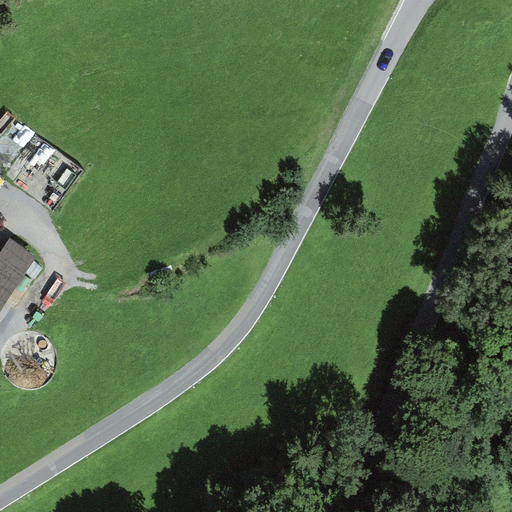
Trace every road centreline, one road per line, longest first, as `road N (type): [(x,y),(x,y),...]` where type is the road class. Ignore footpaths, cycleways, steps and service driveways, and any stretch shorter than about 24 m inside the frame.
road 1 (tertiary): [(422,0),(244,323),(192,377),(0,499)]
road 2 (tertiary): [(328,511),(385,429),(511,106)]
